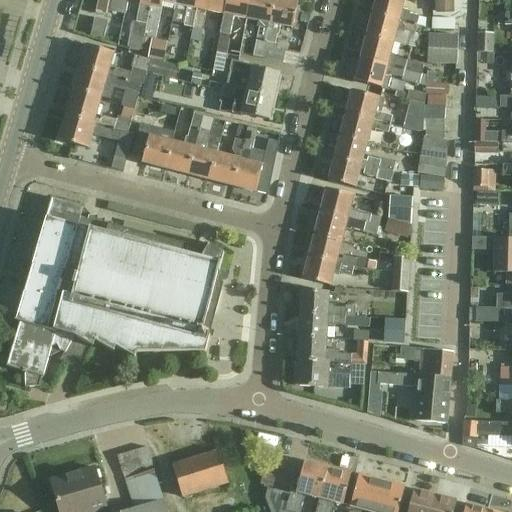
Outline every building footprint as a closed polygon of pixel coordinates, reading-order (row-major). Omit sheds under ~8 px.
[(114,0),(124,0),(128,1),(127,0),(98,0),(95,14),(106,16),(109,0),(113,0),(114,0)] [(145,38),(151,0),(127,0),(128,1),(128,0),(141,0),(137,23),(133,22),(128,47),(142,50),(144,38),(145,38)] [(162,2),(174,4),(175,0),(151,0),(145,38),(155,40),(162,2)] [(175,0),(174,4),(186,7),(182,26),(183,26),(192,28),(190,39),(191,39),(198,0),(175,0)] [(226,0),(198,0),(191,39),(199,41),(204,18),(202,15),(200,15),(201,10),(223,14),(226,0)] [(233,16),(247,19),(250,0),(226,0),(223,14),(224,14),(220,34),(216,53),(226,55),(233,16)] [(250,0),(247,19),(258,21),(258,23),(260,24),(253,56),(263,58),(274,0),(250,0)] [(298,0),(295,0),(274,0),(263,58),(263,59),(283,63),(285,51),(274,49),(277,35),(278,35),(280,26),(293,28),(298,0)] [(402,10),(404,0),(375,0),(372,15),(416,26),(426,28),(426,20),(406,15),(407,12),(402,10)] [(451,0),(436,0),(437,13),(452,12),(451,0)] [(491,2),(491,1),(479,0),(479,15),(487,15),(487,2),(491,2)] [(511,1),(503,1),(503,3),(511,2),(511,15),(505,16),(505,24),(511,24),(511,1)] [(393,44),(396,33),(403,34),(404,32),(414,35),(416,26),(372,15),(366,37),(393,44)] [(95,18),(91,37),(103,39),(107,21),(95,18)] [(432,30),(454,31),(455,20),(433,19),(432,30)] [(251,37),(253,24),(240,23),(239,36),(251,37)] [(492,35),(492,36),(511,36),(511,24),(505,24),(505,26),(493,26),(492,35)] [(477,34),(476,53),(477,53),(481,54),(492,54),(492,36),(492,35),(478,34),(477,34)] [(429,36),(428,64),(455,66),(457,37),(429,36)] [(366,37),(360,59),(420,75),(422,66),(395,59),(395,57),(390,55),(393,44),(366,37)] [(127,82),(137,85),(143,86),(146,74),(131,69),(130,73),(118,70),(115,71),(114,73),(109,71),(114,54),(87,46),(87,47),(81,68),(127,82)] [(150,46),(148,59),(163,62),(165,49),(150,46)] [(229,56),(226,55),(216,53),(212,72),(225,74),(229,56)] [(492,54),(481,54),(481,63),(493,64),(494,54),(492,54)] [(360,59),(354,81),(390,91),(394,76),(403,79),(402,82),(418,86),(420,75),(360,59)] [(150,60),(147,72),(160,76),(175,81),(179,68),(150,60)] [(237,89),(246,91),(278,99),(281,86),(278,85),(280,75),(253,68),(253,66),(232,61),(226,87),(237,89)] [(81,68),(74,91),(101,98),(110,101),(114,88),(140,96),(143,86),(137,85),(127,82),(81,68)] [(152,102),(160,76),(147,72),(146,74),(143,86),(140,96),(139,98),(152,102)] [(199,86),(202,75),(193,73),(190,84),(199,86)] [(427,77),(427,85),(438,86),(439,74),(427,73),(427,77)] [(420,75),(418,86),(427,88),(427,85),(427,77),(420,75)] [(448,86),(427,85),(427,88),(426,96),(428,96),(445,97),(448,97),(448,86)] [(221,98),(220,103),(221,104),(220,111),(241,116),(241,115),(270,122),(273,110),(275,111),(278,99),(246,91),(237,89),(235,101),(223,98),(221,98)] [(74,91),(66,116),(115,130),(117,121),(105,117),(101,119),(101,121),(94,119),(101,98),(74,91)] [(351,91),(346,114),(390,126),(393,117),(381,114),(385,100),(351,91)] [(408,102),(412,103),(422,106),(424,96),(411,92),(408,102)] [(396,93),(395,98),(406,101),(407,96),(396,93)] [(444,108),(445,97),(428,96),(427,107),(444,108)] [(500,109),(500,98),(485,98),(485,108),(500,109)] [(511,98),(510,98),(500,98),(500,109),(511,108),(511,98)] [(422,106),(412,103),(405,130),(420,134),(422,134),(423,119),(424,106),(422,106)] [(425,108),(424,119),(444,121),(445,109),(425,108)] [(164,170),(187,176),(202,117),(193,114),(187,138),(186,138),(183,146),(171,142),(164,170)] [(388,134),(390,126),(346,114),(340,136),(367,143),(371,126),(376,127),(375,131),(388,134)] [(66,116),(59,141),(88,149),(91,138),(117,145),(120,132),(115,130),(66,116)] [(120,132),(126,133),(130,121),(118,117),(117,121),(115,130),(120,132)] [(187,176),(210,182),(217,154),(205,151),(213,120),(202,117),(187,176)] [(424,119),(423,132),(424,132),(424,139),(442,142),(443,133),(444,121),(424,119)] [(146,148),(151,128),(152,125),(131,120),(130,121),(126,134),(120,132),(117,145),(114,157),(137,163),(142,146),(146,148)] [(488,121),(476,120),(476,131),(476,132),(488,133),(488,121)] [(239,126),(235,140),(244,142),(248,128),(239,126)] [(164,170),(171,142),(161,140),(163,131),(151,128),(146,148),(142,164),(164,170)] [(255,192),(262,166),(249,163),(258,130),(248,128),(244,142),(232,187),(255,194),(255,192)] [(501,145),(511,145),(511,132),(501,132),(501,145)] [(363,161),(367,143),(340,136),(334,159),(374,170),(392,172),(395,163),(381,159),(380,162),(368,158),(367,162),(363,161)] [(424,139),(421,158),(445,162),(448,143),(424,139)] [(210,182),(232,187),(244,142),(235,140),(232,152),(234,155),(236,155),(235,159),(217,154),(210,182)] [(269,141),(262,166),(255,192),(267,196),(279,143),(269,141)] [(475,156),(497,156),(497,144),(475,144),(475,156)] [(511,145),(501,145),(502,145),(502,154),(511,154),(511,145)] [(442,178),(445,162),(421,158),(420,158),(417,173),(442,178)] [(392,173),(392,172),(374,170),(334,159),(329,182),(356,189),(361,170),(365,171),(364,175),(376,179),(376,180),(391,184),(394,173),(392,173)] [(511,175),(511,167),(503,167),(503,175),(511,175)] [(474,188),(474,193),(477,193),(488,193),(488,172),(487,172),(475,172),(474,188)] [(400,187),(418,188),(418,177),(401,176),(400,187)] [(421,176),(420,190),(443,191),(444,178),(421,176)] [(326,189),(320,212),(379,226),(381,218),(351,209),(354,197),(326,189)] [(499,193),(496,193),(488,193),(477,193),(476,206),(499,207),(499,193)] [(391,197),(389,220),(412,226),(413,199),(391,197)] [(220,293),(213,291),(216,281),(223,256),(205,246),(203,249),(201,252),(111,228),(111,223),(103,223),(103,221),(97,221),(97,218),(87,218),(86,222),(82,221),(79,219),(82,208),(50,199),(28,280),(16,322),(24,324),(20,339),(16,338),(12,352),(16,353),(12,368),(27,372),(25,388),(39,388),(42,376),(43,377),(50,350),(65,354),(61,361),(81,372),(97,343),(115,354),(118,349),(137,360),(140,355),(176,354),(205,353),(210,334),(202,332),(204,323),(207,314),(214,316),(220,293)] [(379,226),(320,212),(314,235),(342,242),(345,230),(351,231),(351,229),(377,236),(379,226)] [(389,220),(386,233),(408,239),(412,226),(389,220)] [(314,235),(308,257),(355,269),(357,260),(344,257),(343,260),(338,259),(339,255),(342,242),(314,235)] [(511,239),(507,239),(496,239),(496,251),(496,272),(508,272),(508,285),(511,284),(511,239)] [(308,257),(303,279),(330,287),(333,275),(339,277),(339,275),(353,278),(355,269),(308,257)] [(393,293),(407,294),(409,260),(395,259),(393,293)] [(357,260),(355,269),(366,271),(368,262),(357,260)] [(301,291),(299,314),(349,317),(354,317),(354,307),(347,307),(345,309),(334,308),(334,305),(328,305),(329,293),(326,293),(301,291)] [(511,297),(496,298),(496,309),(511,309),(511,297)] [(511,318),(511,309),(496,309),(476,308),(476,322),(504,322),(504,319),(511,318)] [(299,317),(298,337),(326,339),(327,328),(332,328),(333,325),(349,326),(349,318),(349,317),(299,314),(299,317)] [(353,341),(368,343),(369,333),(354,331),(353,341)] [(325,352),(326,339),(298,337),(296,360),(367,364),(368,353),(357,352),(357,355),(325,352)] [(450,378),(451,353),(400,349),(399,356),(396,356),(395,360),(420,362),(419,376),(450,378)] [(367,366),(367,364),(296,360),(294,385),(327,388),(328,375),(350,376),(349,385),(364,386),(365,366),(367,366)] [(511,400),(511,369),(500,369),(501,386),(511,386),(511,396),(510,397),(510,401),(511,400)] [(417,399),(448,401),(450,378),(419,376),(378,373),(377,385),(413,388),(413,387),(418,387),(417,399)] [(447,425),(448,401),(417,399),(415,423),(447,425)] [(511,400),(510,401),(498,400),(496,400),(496,414),(502,414),(511,414),(511,400)] [(466,417),(478,417),(479,406),(467,405),(466,417)] [(511,423),(478,423),(464,422),(462,437),(463,446),(475,450),(477,438),(477,436),(511,436),(511,423)] [(118,457),(134,511),(133,511),(164,511),(161,503),(164,502),(148,448),(118,457)] [(182,500),(227,486),(217,453),(172,467),(182,500)] [(300,511),(305,496),(320,500),(328,468),(305,462),(301,477),(294,475),(289,494),(268,489),(265,500),(269,511),(300,511)] [(351,474),(328,468),(320,500),(316,511),(331,511),(334,504),(342,506),(351,474)] [(107,511),(95,469),(51,481),(60,511),(107,511)] [(263,473),(260,485),(272,488),(276,477),(263,473)] [(358,477),(350,508),(366,511),(398,511),(404,489),(380,483),(358,477)] [(430,511),(435,497),(413,491),(407,511),(430,511)] [(453,511),(456,503),(435,497),(430,511),(453,511)]
